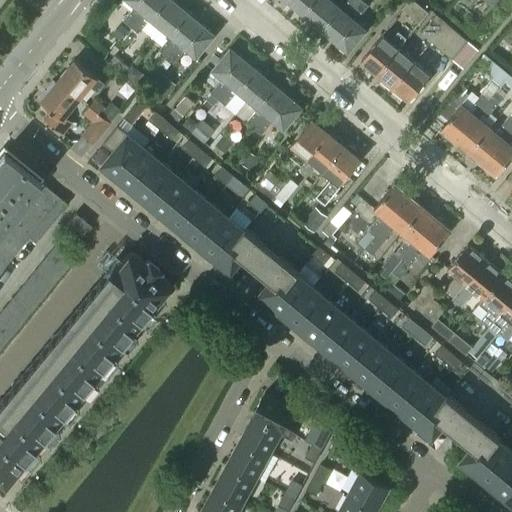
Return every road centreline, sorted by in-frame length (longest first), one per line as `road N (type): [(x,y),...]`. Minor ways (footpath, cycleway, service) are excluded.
road 1 (residential): [(511,234),(231,0)]
road 2 (residential): [(274,337),(0,108)]
road 3 (residential): [(437,472),(274,337)]
road 4 (residential): [(274,337),(173,511)]
